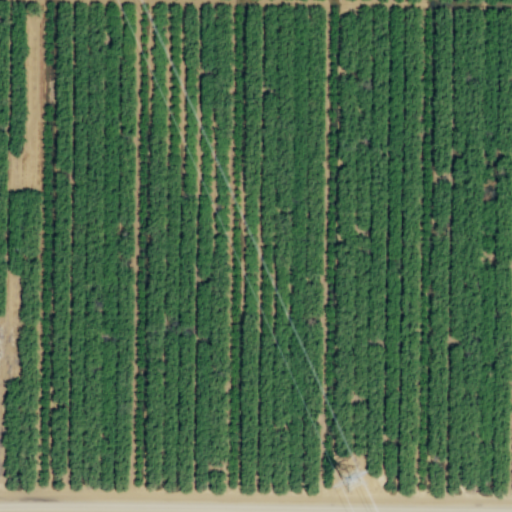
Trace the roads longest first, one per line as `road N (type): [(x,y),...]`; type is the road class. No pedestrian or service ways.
road 1 (track): [(425,511),(433,0)]
road 2 (track): [(511,511),(0,507)]
road 3 (track): [(261,0),(511,2)]
